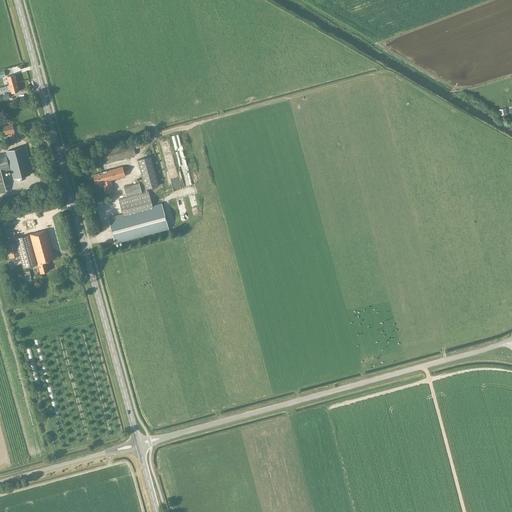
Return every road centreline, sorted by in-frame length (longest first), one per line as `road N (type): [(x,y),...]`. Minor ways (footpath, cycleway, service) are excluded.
road 1 (secondary): [(137,440),(16,0)]
road 2 (unclassified): [(510,340),(163,437)]
